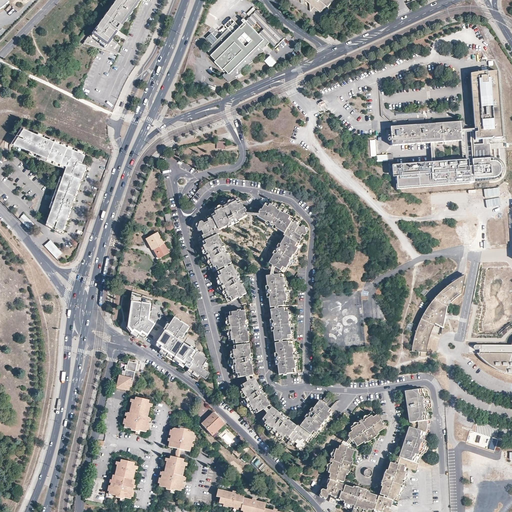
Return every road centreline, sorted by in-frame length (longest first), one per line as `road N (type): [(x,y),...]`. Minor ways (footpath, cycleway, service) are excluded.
road 1 (residential): [(178,203),(189,215),(218,189),(288,199),(313,225),(307,388),(388,388)]
road 2 (residential): [(320,511),(193,386),(141,350)]
road 3 (primary): [(75,307),(57,428),(27,511)]
road 4 (primary): [(88,309),(137,145)]
road 5 (residential): [(115,346),(79,511)]
road 6 (residential): [(388,388),(431,389),(444,511)]
road 7 (residential): [(175,0),(118,130),(124,149)]
road 8 (primary): [(46,511),(76,384)]
road 9 (primary): [(124,149),(85,267)]
road 10 (primary): [(153,114),(200,0)]
